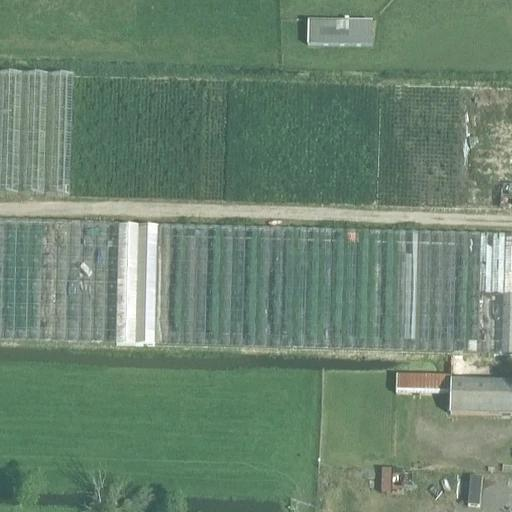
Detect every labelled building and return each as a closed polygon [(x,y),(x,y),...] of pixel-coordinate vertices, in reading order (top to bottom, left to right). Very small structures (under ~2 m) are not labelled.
[(307,22),(307,47),(371,48),(372,23),(352,22),(335,22),(307,22)] [(0,194),(68,196),(72,78),(0,75),(0,194)] [(0,222),(0,343),(154,347),(511,356),(511,236),(118,226),(0,222)] [(511,384),(450,383),(450,378),(396,377),(396,393),(450,395),(449,416),(511,417),(511,384)] [(391,495),(391,472),(381,471),(381,495),(391,495)] [(470,478),(467,507),(479,508),(482,479),(470,478)]
